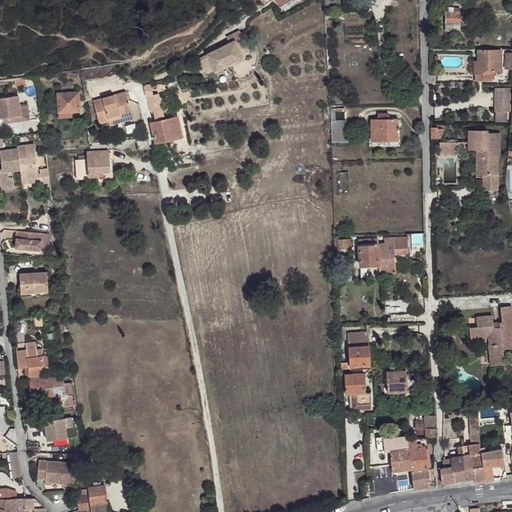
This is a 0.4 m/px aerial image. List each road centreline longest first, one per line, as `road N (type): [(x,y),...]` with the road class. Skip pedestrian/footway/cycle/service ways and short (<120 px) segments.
road 1 (residential): [(424,0),(440,496)]
road 2 (residential): [(55,511),(27,489),(0,277)]
